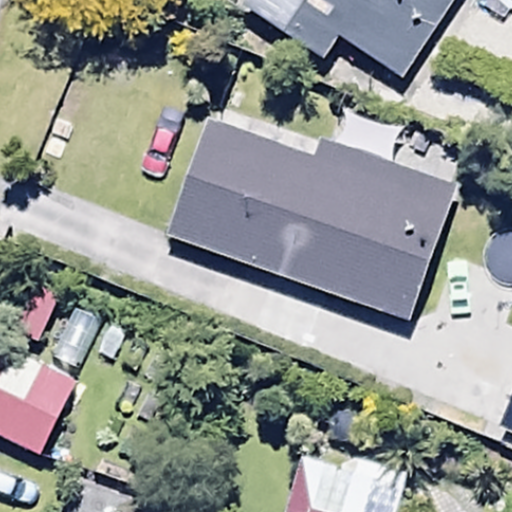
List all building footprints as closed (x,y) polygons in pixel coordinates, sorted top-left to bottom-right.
[(459,0),(275,0),(404,84),(459,0)] [(320,163),(220,126),(179,239),(416,324),(463,195),(327,146),(320,163)] [(63,290),(16,267),(0,300),(0,321),(39,340),(63,290)] [(81,385),(22,358),(0,406),(0,432),(48,455),(81,385)] [(314,511),(404,511),(413,471),(326,454),(314,511)] [(51,511),(57,501),(0,473),(0,510),(4,511),(51,511)]
